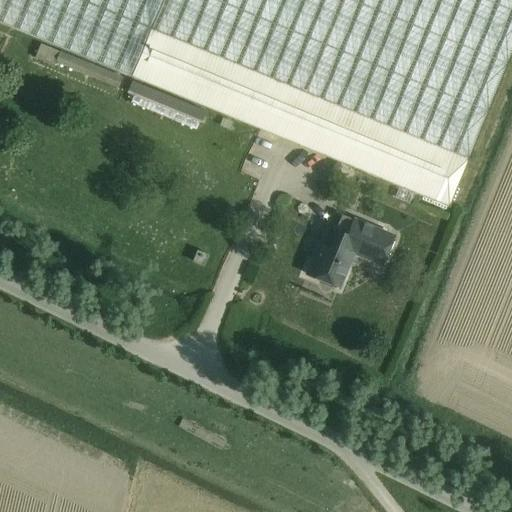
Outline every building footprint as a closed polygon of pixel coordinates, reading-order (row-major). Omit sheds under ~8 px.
[(0,0),(0,23),(131,78),(162,0),(0,0)] [(511,0),(162,0),(131,78),(400,188),(416,195),(448,208),(511,51),(511,0)] [(60,52),(54,69),(66,73),(67,72),(117,92),(122,77),(60,52)] [(132,82),(127,94),(200,124),(205,112),(132,82)] [(400,188),(395,199),(412,206),(416,195),(400,188)] [(382,266),(394,237),(341,216),(335,231),(327,227),(307,276),(322,282),(323,286),(331,289),(334,287),(338,289),(353,254),(382,266)] [(203,267),(208,256),(197,251),(192,263),(203,267)]
